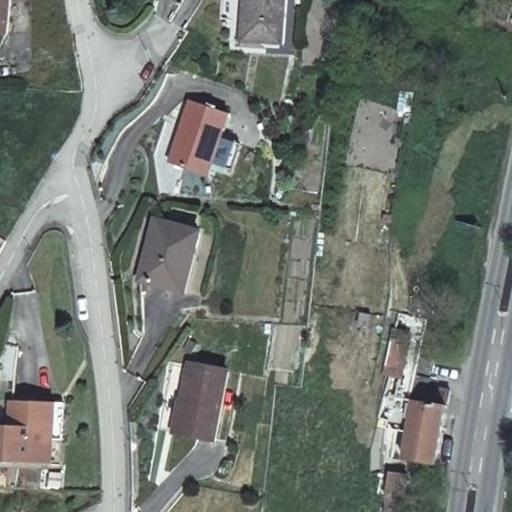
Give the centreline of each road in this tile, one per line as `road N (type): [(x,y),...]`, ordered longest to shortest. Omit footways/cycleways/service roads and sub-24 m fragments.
road 1 (residential): [(64,176),(80,193),(102,315),(116,511)]
road 2 (secondary): [(481,511),(511,292)]
road 3 (residential): [(83,0),(103,93),(64,176)]
road 4 (residential): [(64,176),(0,284)]
